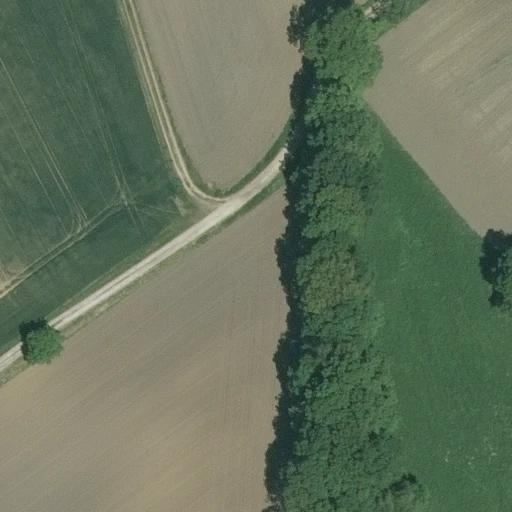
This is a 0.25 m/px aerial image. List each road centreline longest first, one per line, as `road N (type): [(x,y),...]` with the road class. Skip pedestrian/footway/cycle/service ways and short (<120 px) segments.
road 1 (track): [(395,0),(325,58),(314,120),(256,190),(0,373)]
road 2 (track): [(216,215),(199,207),(173,157),(123,0)]
